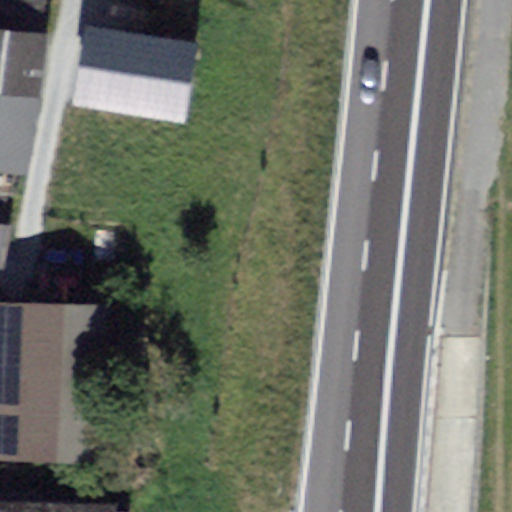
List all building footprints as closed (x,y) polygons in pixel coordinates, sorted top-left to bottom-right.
[(0,0),(0,87),(36,91),(41,32),(44,0),(0,0)] [(194,42),(92,26),(81,94),(183,111),(194,42)] [(0,162),(29,165),(36,91),(0,87),(0,162)] [(97,454),(100,305),(0,302),(0,451),(64,453),(97,454)] [(106,511),(107,508),(0,503),(0,511),(106,511)]
